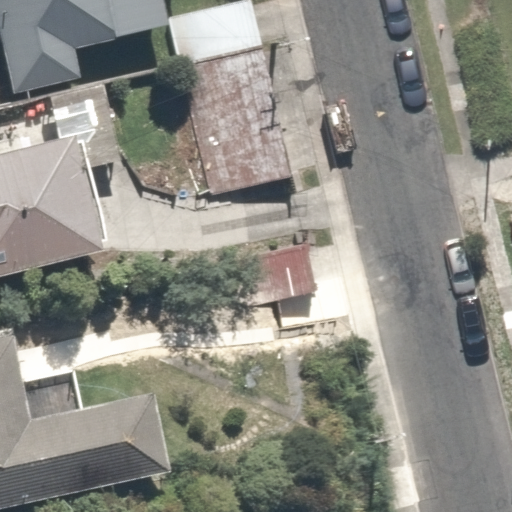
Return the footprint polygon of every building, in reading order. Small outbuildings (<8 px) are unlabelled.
[(0,0),(0,117),(30,109),(21,78),(122,47),(109,4),(123,0),(0,0)] [(119,50),(125,89),(195,80),(190,41),(119,50)] [(206,89),(134,101),(154,222),(227,210),(206,89)] [(9,121),(19,171),(71,162),(62,112),(9,121)] [(0,297),(87,279),(63,170),(0,183),(0,297)] [(0,511),(56,511),(178,484),(161,414),(16,448),(0,382),(0,511)]
